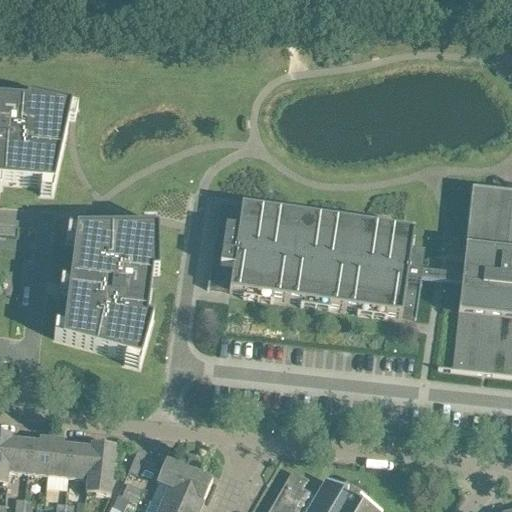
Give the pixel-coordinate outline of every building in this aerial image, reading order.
[(0,185),(40,188),(40,197),(52,198),(68,125),(71,111),(77,113),(77,111),(28,100),(26,106),(0,104),(0,185)] [(511,196),(471,192),(462,280),(461,290),(452,373),(450,372),(450,374),(511,380),(511,196)] [(211,266),(207,292),(208,292),(208,291),(229,294),(229,295),(246,297),(247,291),(259,293),(258,298),(257,298),(256,299),(260,300),(261,298),(259,298),(260,293),(272,295),(271,301),(303,306),(304,299),(316,301),(315,306),(314,306),(314,307),(318,308),(318,307),(316,306),(317,301),(329,303),(328,309),(360,314),(361,308),(373,309),(372,314),(371,314),(370,315),(374,316),(375,315),(373,315),(374,310),(386,311),(385,318),(416,322),(421,286),(420,286),(420,284),(461,290),(462,280),(431,275),(434,260),(423,259),(411,257),(414,235),(410,234),(410,235),(412,236),(411,243),(399,241),(400,233),(369,228),(367,237),(356,235),(357,228),(358,228),(358,227),(354,226),(354,227),(355,227),(354,235),(343,233),(344,224),(312,220),(311,229),(299,227),(300,219),(301,220),(301,218),(297,218),(297,219),(298,219),(297,227),(285,225),(286,216),(255,212),(253,220),(242,219),(243,211),(245,211),(245,210),(241,210),(241,211),(220,208),(221,207),(219,206),(215,233),(220,233),(215,266),(211,266)] [(55,329),(54,341),(125,361),(124,367),(139,371),(153,322),(147,320),(152,277),(159,277),(158,226),(156,226),(156,232),(142,232),(68,233),(66,245),(75,246),(70,286),(68,297),(64,330),(55,329)] [(8,475),(9,459),(11,443),(11,438),(0,437),(0,487),(6,489),(8,475)] [(27,478),(47,480),(51,443),(39,441),(39,446),(31,445),(27,478)] [(31,445),(11,443),(9,459),(8,475),(27,478),(31,445)] [(47,480),(68,482),(72,450),(63,449),(64,444),(51,443),(47,480)] [(109,500),(113,471),(115,450),(92,447),(91,452),(89,468),(87,484),(86,497),(109,500)] [(87,484),(89,468),(91,452),(72,450),(68,482),(87,484)] [(140,467),(145,455),(138,452),(133,464),(140,467)] [(133,464),(128,475),(136,478),(140,467),(133,464)] [(169,491),(180,495),(198,503),(203,505),(212,484),(199,478),(198,482),(187,478),(184,476),(186,473),(166,464),(158,482),(156,486),(169,491)] [(358,488),(359,486),(357,485),(355,485),(353,484),(351,484),(348,485),(346,486),(345,487),(343,488),(341,490),(340,492),(325,483),(315,500),(302,492),(307,484),(292,475),(270,511),(374,511),(366,507),(367,505),(368,503),(369,501),(369,499),(368,496),(368,494),(367,492),(365,491),(364,489),(362,488),(361,490),(358,488)] [(139,499),(142,491),(127,485),(124,493),(139,499)] [(169,491),(161,508),(169,511),(194,511),(198,503),(180,495),(169,491)] [(124,493),(121,500),(136,507),(139,499),(124,493)] [(23,511),(25,503),(17,502),(15,511),(23,511)] [(23,511),(31,511),(33,503),(25,503),(23,511)]
